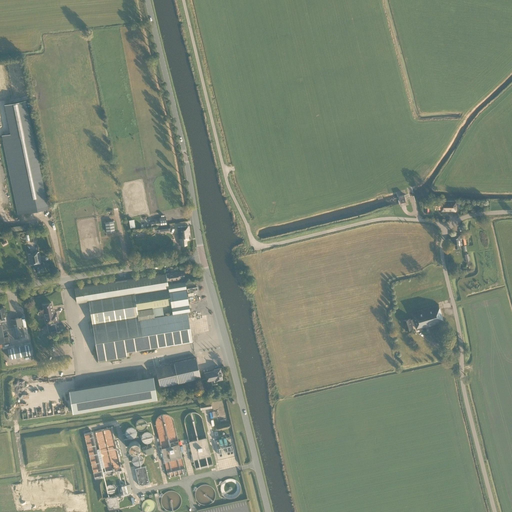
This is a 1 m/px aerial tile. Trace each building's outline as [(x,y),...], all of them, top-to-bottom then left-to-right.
[(47,205),(26,100),(4,104),(10,134),(2,135),(18,214),(33,211),(32,208),(47,205)] [(455,202),(441,202),(441,203),(433,203),(433,207),(435,207),(435,210),(441,210),(441,212),(455,212),(455,202)] [(154,218),(154,221),(150,221),(151,226),(167,224),(166,217),(154,218)] [(114,232),(113,221),(105,222),(106,233),(114,232)] [(190,239),(189,226),(177,227),(179,245),(186,244),(186,239),(190,239)] [(461,245),(460,235),(451,236),(452,242),(450,243),(451,246),(454,246),(455,248),(459,247),(459,245),(461,245)] [(40,262),(38,251),(28,253),(30,264),(34,264),(36,272),(45,270),(43,262),(40,262)] [(165,273),(164,273),(166,284),(167,284),(167,281),(179,279),(179,278),(184,277),(183,271),(177,272),(168,273),(165,273)] [(93,328),(98,361),(129,356),(128,351),(192,341),(187,311),(189,311),(185,281),(167,284),(166,284),(164,273),(74,288),(77,303),(88,301),(92,323),(90,323),(91,329),(93,328)] [(410,319),(403,320),(405,330),(413,328),(412,326),(414,325),(415,328),(419,327),(420,329),(423,328),(425,327),(429,326),(444,322),(443,321),(440,309),(438,302),(437,298),(426,301),(429,308),(411,313),(413,319),(411,320),(410,319)] [(53,310),(51,302),(42,304),(46,324),(47,324),(48,329),(48,333),(56,331),(55,322),(58,322),(56,313),(54,313),(53,310)] [(24,337),(20,317),(10,319),(14,339),(24,337)] [(0,325),(0,342),(9,341),(8,336),(4,337),(1,325),(0,325)] [(11,348),(7,349),(9,358),(13,358),(13,357),(16,357),(26,355),(29,354),(29,355),(32,354),(30,344),(27,345),(24,345),(14,347),(14,348),(11,348)] [(200,378),(196,358),(155,367),(160,387),(200,378)] [(222,379),(220,368),(214,369),(214,370),(204,373),(206,381),(216,379),(216,380),(222,379)] [(152,376),(68,390),(72,412),(156,398),(152,376)] [(182,457),(173,412),(156,416),(162,447),(163,447),(165,461),(182,457)] [(86,433),(95,478),(104,476),(104,473),(122,470),(113,427),(96,430),(100,448),(96,449),(93,432),(86,433)] [(137,437),(136,427),(127,428),(128,438),(137,437)] [(153,442),(152,432),(143,432),(143,442),(153,442)] [(131,447),(138,452),(143,445),(136,440),(131,447)] [(135,468),(139,486),(149,483),(145,466),(135,468)] [(131,492),(129,484),(120,486),(121,489),(119,489),(121,495),(128,494),(128,493),(127,493),(131,492)] [(118,500),(117,496),(107,498),(109,509),(119,507),(118,503),(119,503),(118,500)]
